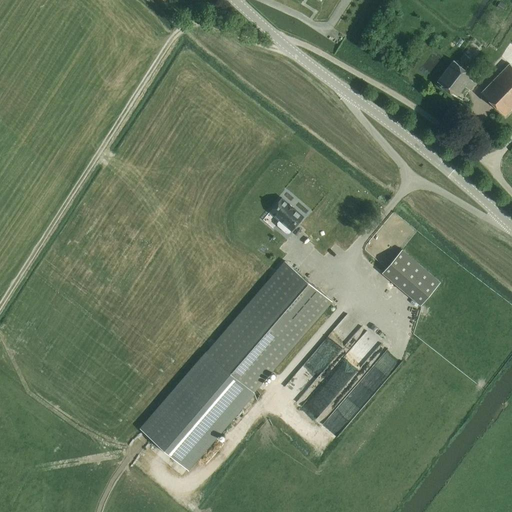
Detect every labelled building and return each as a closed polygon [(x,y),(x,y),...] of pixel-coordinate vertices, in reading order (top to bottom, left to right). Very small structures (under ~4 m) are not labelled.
[(464,69),(472,59),(464,53),(457,63),(453,60),(437,81),(456,96),(464,85),(470,89),(474,83),(469,79),(473,75),(464,69)] [(504,115),(511,107),(511,106),(511,67),(509,64),(481,92),(504,115)] [(286,232),(288,232),(289,232),(303,216),(281,197),(269,211),(279,220),(277,222),(277,225),(286,232)] [(420,304),(440,281),(401,249),(382,272),(420,304)] [(331,300),(286,261),(139,431),(185,471),(252,392),(331,300)] [(343,329),(318,356),(327,363),(351,337),(343,329)] [(366,342),(349,359),(360,370),(379,352),(374,347),(383,338),(376,331),(372,335),(377,339),(369,346),(366,342)] [(353,396),(329,427),(344,439),(403,362),(391,352),(362,390),(353,383),(347,391),(353,396)] [(354,371),(357,368),(349,360),(340,368),(352,380),(358,374),(354,371)] [(313,373),(312,374),(307,370),(291,386),(301,395),(318,377),(313,373)] [(346,383),(348,375),(336,373),(334,381),(346,383)]
